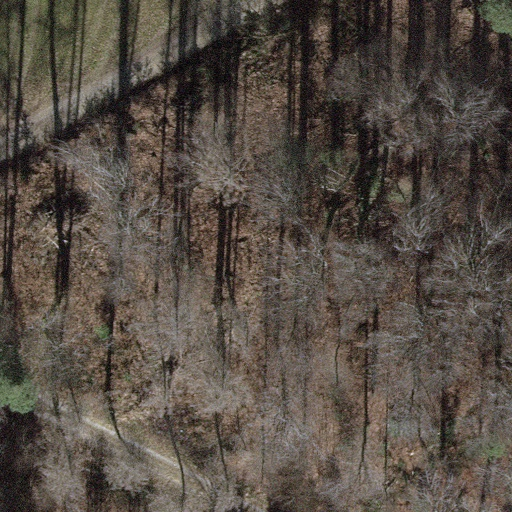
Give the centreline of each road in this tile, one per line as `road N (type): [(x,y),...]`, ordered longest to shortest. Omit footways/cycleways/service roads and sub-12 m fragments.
road 1 (track): [(0,150),(265,0)]
road 2 (track): [(244,511),(0,385)]
